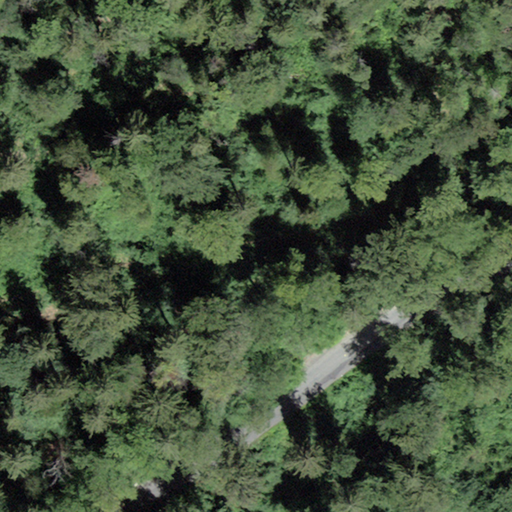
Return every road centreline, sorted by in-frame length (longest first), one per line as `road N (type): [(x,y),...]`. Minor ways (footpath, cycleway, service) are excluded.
road 1 (track): [(511,175),(0,297)]
road 2 (tertiary): [(135,511),(331,360),(511,248)]
